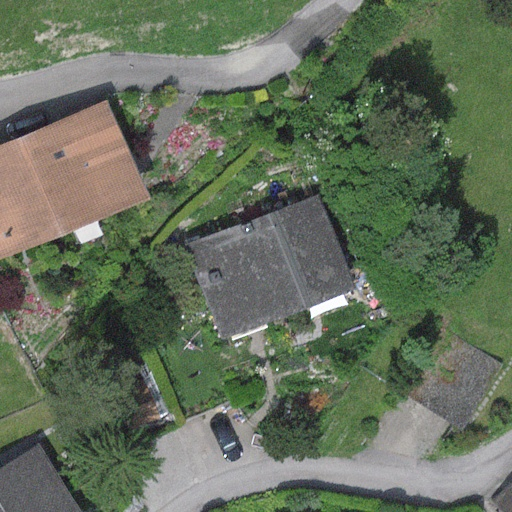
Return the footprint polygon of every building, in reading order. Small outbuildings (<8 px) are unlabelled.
[(100,99),(0,138),(0,251),(139,196),(100,99)] [(333,186),(179,244),(214,334),(367,276),(333,186)] [(498,363),(435,323),(394,389),(457,428),(498,363)] [(73,511),(33,442),(0,461),(0,511),(73,511)] [(511,511),(511,476),(486,500),(497,511),(511,511)]
